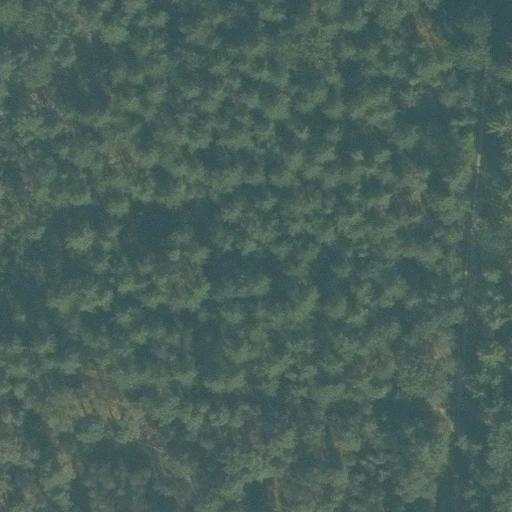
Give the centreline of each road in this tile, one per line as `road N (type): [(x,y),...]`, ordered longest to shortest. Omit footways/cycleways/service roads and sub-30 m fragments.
road 1 (track): [(0,381),(455,420)]
road 2 (track): [(485,0),(455,420)]
